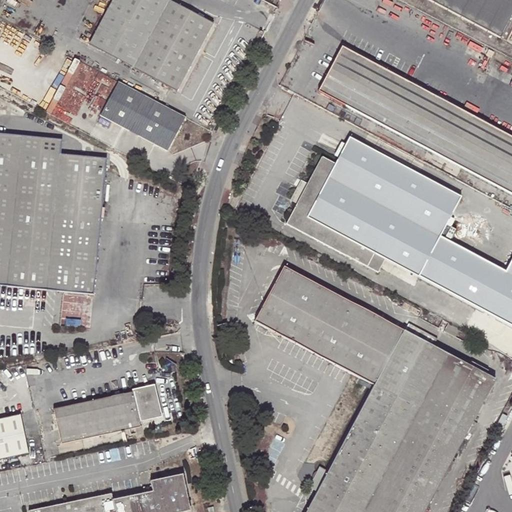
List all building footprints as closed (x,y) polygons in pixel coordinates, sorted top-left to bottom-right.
[(112,0),(89,43),(133,67),(169,0),(112,0)] [(215,23),(171,0),(169,0),(133,67),(178,91),(215,23)] [(511,15),(511,0),(428,0),(500,38),(511,15)] [(511,28),(511,15),(500,38),(505,41),(511,28)] [(511,138),(341,46),(318,91),(511,194),(511,138)] [(101,115),(168,151),(186,118),(118,81),(101,115)] [(62,153),(63,139),(0,133),(0,285),(94,293),(107,157),(62,153)] [(511,258),(506,271),(462,248),(449,241),(454,234),(456,229),(446,224),(460,197),(349,137),(335,164),(322,157),(307,184),(304,190),(297,204),(286,224),(378,272),(384,259),(402,269),(415,276),(504,323),(511,327),(511,258)] [(296,187),(304,190),(307,184),(300,180),(296,187)] [(297,204),(304,190),(296,187),(289,200),(297,204)] [(454,234),(449,241),(462,248),(466,240),(454,234)] [(374,386),(327,475),(318,491),(306,511),(423,511),(494,381),(485,376),(488,372),(471,363),(469,367),(433,347),(405,332),(284,267),(254,322),(374,386)] [(412,281),(415,276),(402,269),(399,274),(412,281)] [(421,310),(422,308),(406,300),(405,301),(421,310)] [(421,310),(405,301),(401,308),(417,317),(421,310)] [(440,327),(445,330),(448,325),(443,321),(440,327)] [(511,327),(504,323),(502,329),(511,333),(511,327)] [(409,325),(405,332),(433,347),(437,340),(409,325)] [(467,335),(448,325),(445,330),(444,332),(463,342),(467,335)] [(481,343),(472,338),(468,345),(477,350),(481,343)] [(61,442),(139,424),(138,421),(160,416),(160,414),(153,383),(131,388),(132,391),(53,408),(61,442)] [(0,458),(28,452),(19,415),(0,419),(0,458)] [(311,488),(318,491),(327,475),(319,471),(312,484),(313,484),(311,488)] [(177,511),(189,510),(181,473),(149,479),(150,485),(151,490),(143,492),(111,499),(109,492),(26,510),(26,511),(177,511)]
